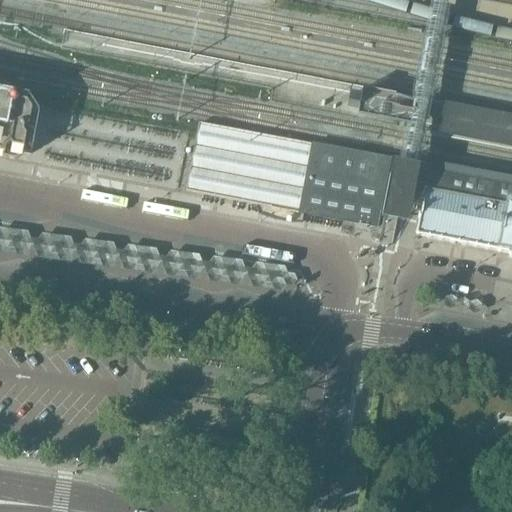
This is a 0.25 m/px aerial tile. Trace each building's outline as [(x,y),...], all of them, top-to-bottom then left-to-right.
[(5,97),(0,95),(0,154),(3,155),(3,156),(5,156),(6,151),(10,148),(12,150),(20,152),(24,128),(28,129),(31,113),(30,112),(30,113),(26,112),(24,110),(17,108),(17,104),(15,101),(11,100),(9,102),(5,97)] [(197,135),(186,192),(377,228),(389,164),(390,161),(199,125),(197,135)] [(392,164),(381,222),(407,227),(418,170),(392,164)] [(416,236),(416,237),(419,238),(419,237),(428,239),(428,240),(431,240),(431,239),(439,241),(439,242),(442,242),(451,243),(451,244),(455,245),(455,244),(462,245),(462,246),(466,247),(466,246),(474,248),(474,249),(477,249),(477,248),(486,250),(486,251),(488,251),(489,251),(498,252),(498,253),(500,254),(500,253),(510,255),(509,258),(511,258),(511,207),(507,207),(427,192),(425,191),(424,194),(425,194),(422,208),(421,208),(421,211),(422,211),(421,218),(420,218),(419,221),(417,234),(416,234),(416,236)] [(0,254),(24,258),(29,253),(36,254),(38,260),(67,264),(71,259),(78,259),(81,266),(110,270),(114,265),(122,265),(124,272),(153,276),(157,270),(164,271),(167,278),(195,281),(199,276),(207,277),(210,283),(238,287),(243,282),(250,283),(253,289),(281,293),(286,288),(292,288),(297,283),(294,276),(287,275),(284,269),(256,265),(251,270),(245,269),(242,263),(213,259),(209,264),(202,263),(199,257),(170,253),(166,259),(159,258),(156,251),(127,247),(123,253),(116,252),(114,245),(85,241),(80,247),(74,246),(71,239),(42,236),(37,241),(30,240),(28,234),(0,229),(0,254)] [(445,300),(444,307),(449,311),(456,309),(462,314),(469,312),(473,316),(480,314),(482,306),(476,301),(469,304),(464,299),(456,301),(451,297),(445,300)] [(167,336),(164,360),(188,363),(191,339),(167,336)]
